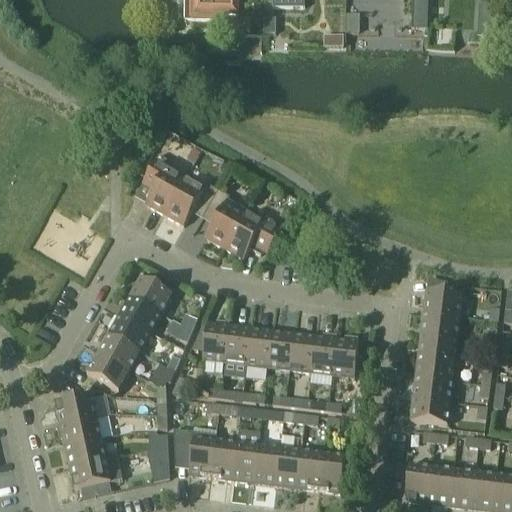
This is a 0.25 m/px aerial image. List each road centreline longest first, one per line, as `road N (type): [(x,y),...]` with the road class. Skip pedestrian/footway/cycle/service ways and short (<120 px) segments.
road 1 (residential): [(11,378),(51,369),(125,247),(224,288),(371,306),(390,319),(374,511)]
road 2 (residential): [(44,511),(11,378)]
